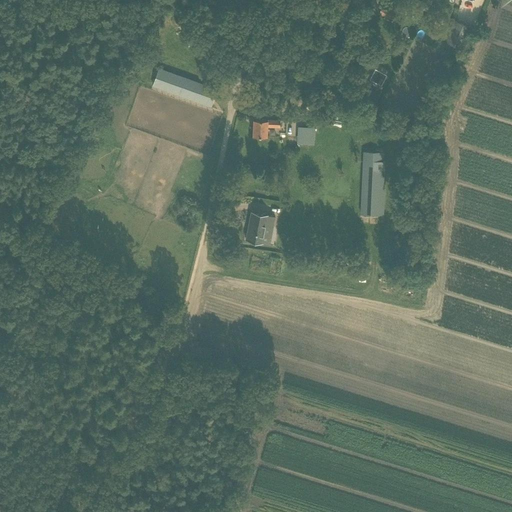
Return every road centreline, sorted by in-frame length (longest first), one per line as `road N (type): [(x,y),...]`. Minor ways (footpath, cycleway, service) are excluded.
road 1 (track): [(78,511),(178,346),(210,227)]
road 2 (unclassified): [(210,227),(239,83),(259,47),(313,0)]
road 3 (track): [(209,0),(0,11)]
